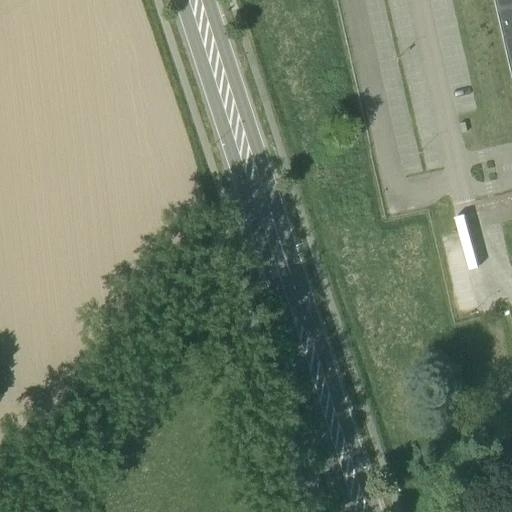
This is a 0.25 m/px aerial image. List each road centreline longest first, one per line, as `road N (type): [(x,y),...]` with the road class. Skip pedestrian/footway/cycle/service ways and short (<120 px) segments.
road 1 (residential): [(257,191),(231,223),(321,511)]
road 2 (tertiary): [(362,511),(257,191)]
road 3 (tertiary): [(257,191),(195,0)]
